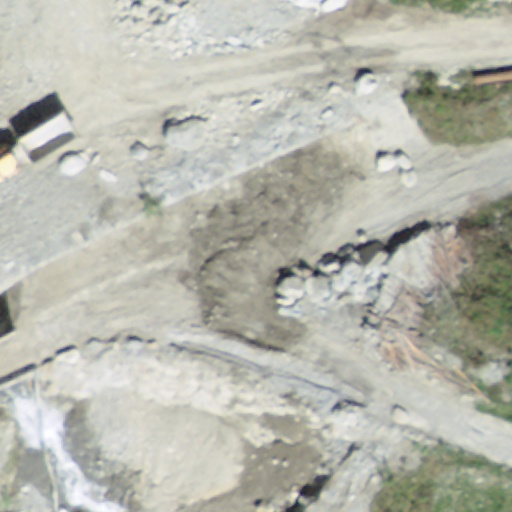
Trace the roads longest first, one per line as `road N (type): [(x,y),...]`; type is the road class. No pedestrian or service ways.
road 1 (tertiary): [(494,0),(0,234)]
road 2 (unclassified): [(511,445),(232,343),(162,326),(115,325),(0,359)]
road 3 (track): [(511,172),(33,344)]
road 4 (track): [(170,0),(196,28),(409,60),(511,58)]
